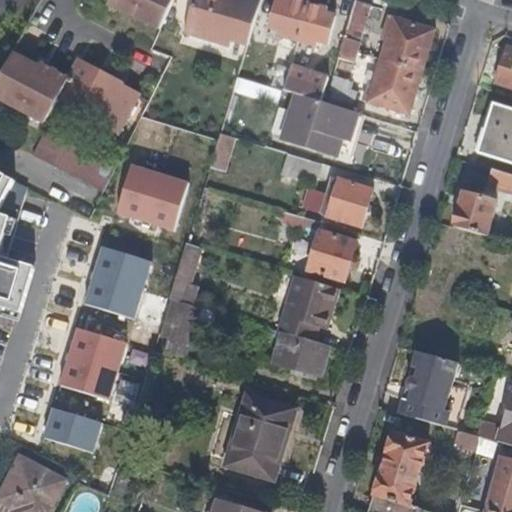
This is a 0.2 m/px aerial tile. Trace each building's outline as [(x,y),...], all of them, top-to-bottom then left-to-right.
[(159,29),(172,0),(109,0),(105,9),(132,22),(134,17),(159,29)] [(245,53),(260,1),(257,0),(194,0),(182,44),(226,57),(229,48),(245,53)] [(298,42),(308,5),(291,0),(290,3),(280,1),(270,37),(280,41),(281,37),(298,42)] [(367,7),(353,3),(348,21),(343,39),(357,43),(367,7)] [(343,39),(348,21),(324,14),(325,11),(308,5),(298,42),(314,47),(314,53),(338,59),(340,49),(343,39)] [(157,34),(159,29),(134,17),(132,22),(157,34)] [(381,61),(422,73),(435,33),(388,19),(383,36),(388,37),(381,61)] [(359,43),(357,43),(343,39),(340,49),(356,54),(359,43)] [(354,63),(356,54),(340,49),(338,59),(354,63)] [(511,89),(511,50),(506,49),(496,85),(511,89)] [(27,61),(13,54),(9,61),(23,69),(27,61)] [(122,83),(77,59),(68,78),(58,98),(103,121),(102,125),(123,135),(141,95),(121,85),(122,83)] [(23,69),(9,61),(0,76),(0,102),(44,125),(58,98),(68,78),(40,63),(38,66),(27,61),(23,69)] [(409,115),(422,73),(381,61),(373,87),(367,85),(363,101),(409,115)] [(295,79),(287,78),(283,93),(293,96),(321,104),(328,80),(318,78),(319,71),(312,69),(311,75),(302,73),(301,76),(295,76),(295,79)] [(233,91),(276,104),(279,92),(237,79),(233,91)] [(325,106),(354,114),(359,98),(329,91),(325,106)] [(276,104),(290,108),(293,96),(283,93),(279,92),(276,104)] [(351,142),(359,116),(354,114),(325,106),(321,104),(293,96),(290,108),(281,139),(350,159),(355,144),(351,142)] [(511,161),(511,111),(492,105),(479,152),(511,161)] [(42,133),(32,159),(106,187),(116,161),(42,133)] [(228,172),(237,140),(221,134),(218,143),(209,173),(217,176),(218,170),(228,172)] [(284,175),(318,179),(320,159),(287,155),(284,175)] [(191,183),(133,165),(118,214),(129,217),(160,227),(175,232),(191,183)] [(511,193),(511,175),(490,169),(486,186),(511,193)] [(0,263),(14,218),(4,215),(21,184),(0,173),(0,263)] [(362,227),(373,191),(340,181),(339,184),(333,183),(329,198),(334,200),(329,218),(362,227)] [(456,224),(455,228),(487,237),(495,202),(464,194),(459,212),(454,211),(452,221),(456,224)] [(321,232),(323,224),(303,219),(300,229),(320,234),(309,271),(345,282),(356,242),(321,232)] [(201,249),(188,244),(181,265),(171,299),(182,302),(195,306),(200,289),(189,286),(201,249)] [(150,261),(104,247),(86,305),(132,320),(150,261)] [(0,302),(12,306),(23,277),(0,270),(0,302)] [(329,318),(337,289),(295,276),(279,332),(282,333),(313,342),(316,328),(318,316),(329,318)] [(153,355),(165,359),(166,356),(184,360),(199,308),(195,306),(182,302),(179,313),(172,312),(164,337),(159,336),(153,355)] [(325,330),(329,318),(318,316),(316,328),(325,330)] [(127,341),(80,327),(62,385),(108,400),(127,341)] [(320,376),(329,347),(313,342),(282,333),(273,362),(320,376)] [(439,426),(459,364),(418,352),(408,384),(417,388),(413,402),(422,406),(419,420),(439,426)] [(408,384),(398,415),(419,420),(422,406),(413,402),(417,388),(408,384)] [(484,439),(511,446),(511,392),(502,431),(497,432),(481,428),(479,438),(484,439)] [(274,481),(294,410),(245,396),(225,466),(274,481)] [(101,424),(55,409),(44,441),(90,456),(101,424)] [(484,439),(479,438),(461,432),(457,447),(480,452),(484,439)] [(371,511),(428,511),(412,507),(430,446),(394,436),(371,511)] [(48,511),(65,478),(21,455),(0,496),(0,500),(19,510),(17,511),(48,511)] [(496,483),(511,487),(511,459),(503,457),(496,483)] [(487,511),(511,511),(511,487),(496,483),(487,511)] [(251,511),(215,500),(211,511),(251,511)]
